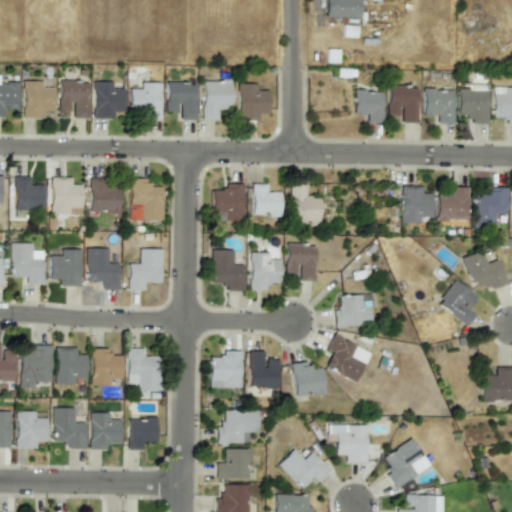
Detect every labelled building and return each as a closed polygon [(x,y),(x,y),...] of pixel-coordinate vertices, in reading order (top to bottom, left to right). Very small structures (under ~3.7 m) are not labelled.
[(357,0),(323,0),(323,17),(357,17),(357,0)] [(40,81),(21,80),(20,117),(41,118),(41,110),(51,111),(51,87),(40,87),(40,81)] [(199,80),(199,119),(214,120),(214,108),(228,108),(228,81),(199,80)] [(86,118),(87,81),(57,81),(56,110),(70,110),(70,117),(86,118)] [(90,118),(111,118),(111,111),(121,111),(122,88),(110,88),(110,81),(91,81),(90,118)] [(0,116),(3,117),(3,109),(16,109),(16,83),(0,82),(0,116)] [(157,119),(158,82),(139,82),(139,88),(127,88),(126,111),(140,112),(140,119),(157,119)] [(177,120),(193,120),(193,82),(163,82),(164,112),(177,112),(177,120)] [(255,120),(256,113),(266,114),(266,90),(254,90),(254,83),(235,83),(235,120),(255,120)] [(385,114),(399,115),(399,122),(414,122),(415,86),(385,85),(385,114)] [(504,124),(511,124),(511,87),(490,88),(491,118),(504,118),(504,124)] [(451,124),(452,89),(421,89),(421,115),(435,115),(435,123),(451,124)] [(485,123),(486,90),(456,89),(455,116),(470,116),(469,123),(485,123)] [(352,113),(364,113),(365,122),(380,122),(379,90),(351,91),(352,113)] [(12,209),(41,209),(41,185),(27,185),(27,176),(11,177),(12,209)] [(69,177),(48,177),(47,214),(67,215),(67,207),(78,207),(79,184),(68,184),(69,177)] [(116,189),(101,189),(100,177),(86,178),(87,212),(117,211),(116,189)] [(126,220),(159,220),(160,186),(150,186),(150,178),(127,178),(126,220)] [(221,220),(239,220),(240,184),(221,183),(221,190),(209,190),(209,212),(221,212),(221,220)] [(249,215),(277,215),(278,192),(264,192),(264,183),(249,183),(249,215)] [(303,185),(287,184),(286,223),(317,224),(317,196),(303,196),(303,185)] [(429,216),(429,193),(419,193),(419,186),(399,186),(398,222),(417,223),(417,216),(429,216)] [(464,221),(465,186),(449,186),(448,195),(434,194),(434,220),(464,221)] [(504,214),(504,187),(487,187),(486,191),(472,191),(471,227),(492,227),(493,213),(504,214)] [(40,284),(40,250),(29,250),(29,242),(7,243),(8,277),(24,276),(24,284),(40,284)] [(312,244),(282,244),(283,272),(296,272),(296,281),(312,281),(312,244)] [(105,248),(84,247),(83,281),(99,282),(99,289),(115,289),(115,263),(104,263),(105,248)] [(141,290),(142,282),(158,283),(158,249),(136,248),(136,263),(125,263),(125,289),(141,290)] [(46,278),(56,278),(56,285),(77,286),(78,249),(58,249),(58,255),(47,255),(46,278)] [(208,282),(222,282),(222,291),(240,291),(240,265),(230,265),(230,250),(208,249),(208,282)] [(495,259),(485,263),(479,249),(459,258),(472,288),(485,283),(488,289),(505,282),(495,259)] [(277,282),(277,260),(266,260),(265,252),(246,253),(247,290),(265,290),(265,283),(277,282)] [(464,325),(473,312),(467,308),(475,297),(451,280),(434,304),(464,325)] [(368,325),(367,294),(337,295),(337,308),(331,309),(332,326),(368,325)] [(367,352),(330,334),(323,349),(329,351),(322,367),(353,382),(367,352)] [(47,381),(48,345),(29,345),(29,351),(16,351),(16,387),(31,387),(31,381),(47,381)] [(82,378),(83,354),(72,354),(72,347),(52,347),(52,384),(71,384),(71,377),(82,378)] [(156,390),(156,356),(140,356),(140,348),(124,349),(124,382),(134,382),(134,390),(156,390)] [(0,379),(11,379),(12,350),(0,349),(0,379)] [(119,379),(119,349),(88,349),(88,385),(107,385),(107,379),(119,379)] [(238,350),(219,350),(219,357),(207,357),(206,387),(238,387),(238,350)] [(262,351),(246,351),(245,385),(259,385),(259,388),(275,389),(275,359),(262,358),(262,351)] [(291,396),(321,395),(320,368),(306,368),(306,362),(290,362),(291,396)] [(478,400),(508,400),(509,366),(493,366),(493,375),(479,375),(478,400)] [(71,408),(49,407),(49,441),(63,441),(62,448),(82,449),(82,423),(70,423),(71,408)] [(214,443),(246,442),(246,432),(255,432),(254,410),(221,411),(221,424),(213,424),(214,443)] [(32,411),(13,411),(12,448),(33,448),(33,441),(44,441),(44,418),(32,418),(32,411)] [(117,419),(106,419),(106,412),(86,412),(86,449),(105,449),(105,443),(117,443),(117,419)] [(153,441),(154,418),(125,418),(124,449),(140,449),(140,441),(153,441)] [(363,461),(364,425),(326,424),(326,441),(332,441),(332,455),(343,455),(343,461),(363,461)] [(427,465),(409,438),(381,456),(389,468),(382,473),(392,487),(427,465)] [(212,478),(247,478),(247,448),(221,448),(220,462),(213,462),(212,478)] [(275,465),(299,488),(311,476),(316,481),(327,470),(308,452),(301,459),(290,449),(275,465)] [(246,511),(247,484),(219,484),(219,498),(212,497),(212,511),(246,511)] [(271,511),(312,511),(313,509),(305,509),(305,495),(272,494),(271,511)] [(394,508),(394,511),(438,511),(439,495),(401,494),(401,508),(394,508)]
